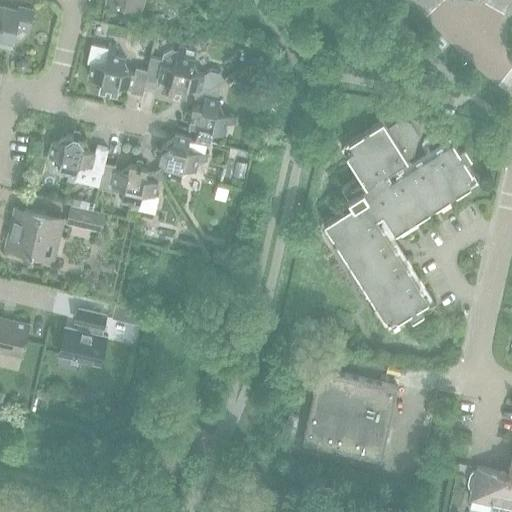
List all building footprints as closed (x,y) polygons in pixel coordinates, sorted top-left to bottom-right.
[(0,38),(11,41),(14,28),(27,31),(32,10),(17,7),(16,11),(0,6),(0,38)] [(109,47),(96,44),(92,43),(88,61),(92,62),(89,76),(94,77),(99,84),(118,88),(125,84),(131,86),(130,90),(143,93),(145,83),(148,70),(147,70),(136,67),(135,71),(129,70),(124,62),(125,56),(115,54),(117,46),(109,44),(109,47)] [(185,55),(186,47),(179,45),(178,47),(175,46),(163,53),(162,58),(151,55),(147,70),(148,70),(145,83),(156,85),(158,77),(164,78),(170,87),(169,90),(187,95),(188,91),(191,89),(195,96),(217,82),(226,76),(222,70),(210,67),(204,72),(199,71),(193,63),(195,57),(185,55)] [(194,117),(190,116),(188,124),(193,125),(197,132),(195,137),(209,141),(211,135),(219,130),(225,132),(228,120),(235,122),(237,114),(224,111),(219,104),(220,98),(219,98),(221,92),(220,87),(217,82),(195,96),(200,103),(196,105),(193,104),(191,111),(195,112),(194,117)] [(418,134),(410,121),(400,119),(388,127),(383,120),(341,146),(360,176),(342,187),(353,204),(324,223),(388,325),(409,312),(412,319),(423,312),(419,306),(428,300),(387,233),(378,219),(384,215),(396,232),(478,180),(466,161),(472,157),(466,146),(459,150),(454,141),(393,179),(388,171),(413,155),(418,134)] [(207,144),(189,140),(190,135),(175,131),(174,138),(165,143),(162,142),(158,160),(162,161),(164,166),(157,170),(161,177),(165,175),(180,179),(181,173),(189,169),(195,170),(198,159),(205,161),(207,154),(205,153),(207,144)] [(84,141),(85,137),(67,133),(66,137),(59,140),(53,139),(50,154),(56,155),(60,162),(58,169),(69,171),(67,179),(98,187),(102,172),(104,163),(105,163),(108,149),(97,146),(95,150),(90,149),(84,141)] [(150,174),(147,170),(148,167),(130,162),(129,166),(120,171),(115,170),(116,166),(105,163),(104,163),(102,172),(98,187),(116,192),(120,190),(122,193),(121,198),(131,201),(130,209),(137,211),(138,206),(153,210),(157,194),(154,193),(157,180),(161,177),(157,170),(150,174)] [(100,228),(104,211),(71,203),(67,220),(100,228)] [(56,237),(57,233),(61,216),(16,206),(10,233),(7,245),(42,253),(47,234),(56,237)] [(110,315),(140,322),(140,321),(142,309),(121,304),(113,303),(110,315)] [(100,333),(102,326),(105,313),(78,307),(75,320),(81,321),(79,329),(65,325),(59,353),(99,362),(105,335),(100,333)] [(29,323),(0,316),(0,349),(22,355),(29,323)] [(379,458),(395,384),(318,367),(302,441),(379,458)] [(504,511),(506,506),(500,504),(508,473),(507,473),(477,466),(469,498),(493,503),(491,511),(504,511)] [(511,474),(508,473),(500,504),(506,506),(511,507),(511,474)]
